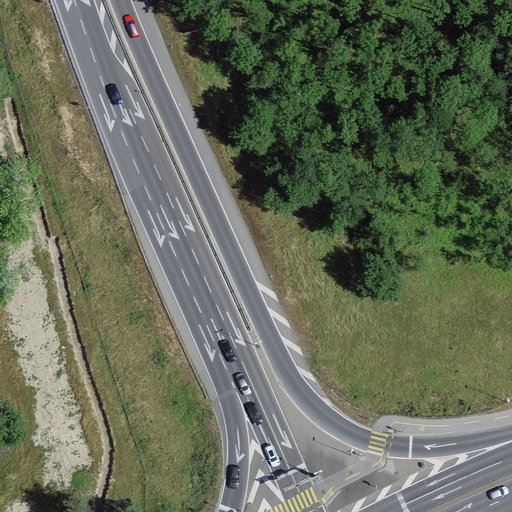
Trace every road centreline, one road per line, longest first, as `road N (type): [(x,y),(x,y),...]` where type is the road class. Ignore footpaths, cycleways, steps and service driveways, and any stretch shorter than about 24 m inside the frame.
road 1 (motorway): [(511,447),(377,444),(322,416),(297,389),(121,0)]
road 2 (motorway): [(74,0),(239,377)]
road 3 (motorway): [(239,377),(308,511)]
road 4 (motorway): [(239,377),(240,453),(229,511)]
road 5 (secondary): [(511,458),(390,511)]
